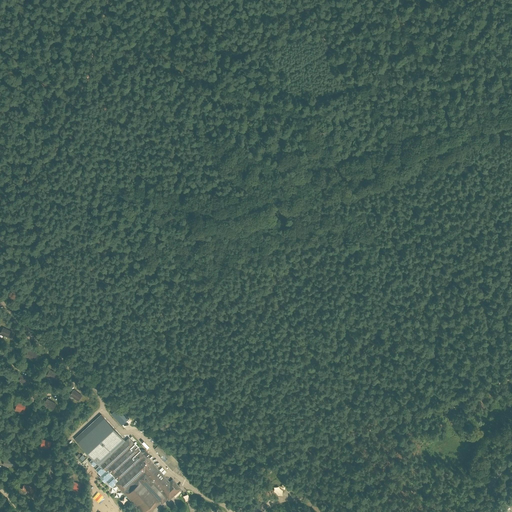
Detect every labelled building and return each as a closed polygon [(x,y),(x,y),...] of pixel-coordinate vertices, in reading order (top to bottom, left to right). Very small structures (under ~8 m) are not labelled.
[(1,333),(12,339),(15,333),(4,328),(1,333)] [(26,356),(35,360),(38,355),(29,350),(26,356)] [(47,376),(56,380),(59,375),(50,370),(47,376)] [(20,381),(29,385),(31,379),(22,375),(20,381)] [(71,395),(78,401),(82,396),(74,390),(71,395)] [(44,405),(53,409),(56,404),(48,399),(44,405)] [(15,410),(24,413),(27,405),(18,402),(15,410)] [(118,408),(113,413),(111,415),(121,426),(122,426),(124,423),(129,419),(118,408)] [(89,427),(75,439),(93,458),(89,461),(92,464),(94,466),(97,463),(99,465),(95,469),(101,475),(104,478),(107,481),(112,487),(116,484),(131,500),(142,511),(150,511),(156,507),(164,500),(167,497),(168,498),(169,498),(171,499),(180,490),(180,487),(173,480),(170,482),(148,458),(151,455),(145,450),(141,450),(140,450),(129,438),(126,441),(114,428),(102,415),(89,427)] [(41,447),(49,450),(52,442),(43,439),(41,447)] [(160,457),(173,471),(180,464),(161,443),(155,449),(162,456),(160,457)] [(76,456),(81,461),(84,459),(85,458),(83,455),(81,456),(79,453),(76,456)] [(69,488),(77,492),(81,485),(72,481),(69,488)] [(23,490),(33,494),(35,488),(25,484),(23,490)] [(126,494),(121,499),(125,504),(130,499),(126,494)]
